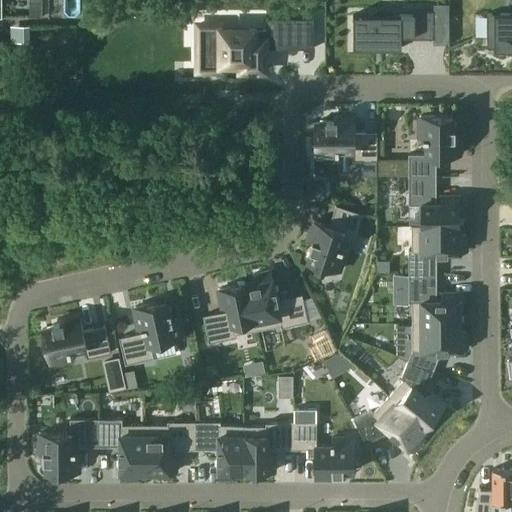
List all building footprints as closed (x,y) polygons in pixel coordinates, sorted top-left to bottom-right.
[(354,14),(354,47),(401,47),(401,34),(413,34),(413,38),(433,38),(433,10),(413,10),(413,14),(354,14)] [(511,13),(487,14),(487,47),(494,47),(494,49),(511,49),(511,13)] [(198,39),(198,70),(223,70),(223,63),(241,63),(241,70),(266,70),(266,48),(299,48),(299,18),(266,18),(266,29),(221,29),(221,39),(198,39)] [(20,26),(20,42),(28,43),(28,26),(20,26)] [(314,155),(337,155),(337,148),(353,148),(353,159),(377,159),(377,131),(354,131),(354,115),(334,115),(334,120),(326,120),(326,122),(314,122),(314,155)] [(409,154),(409,176),(436,176),(436,155),(459,155),(459,135),(455,135),(455,127),(453,127),(453,126),(453,120),(453,115),(441,115),(420,115),(420,138),(423,138),(423,139),(427,139),(427,153),(409,154)] [(409,176),(409,204),(421,204),(422,225),(412,225),(412,226),(460,226),(460,224),(460,218),(460,196),(441,196),(441,202),(437,202),(436,176),(409,176)] [(345,249),(339,247),(344,232),(355,235),(362,212),(335,204),(329,225),(313,221),(307,240),(311,241),(309,249),(311,250),(308,261),(339,270),(345,249)] [(409,249),(409,273),(437,273),(437,252),(448,252),(448,251),(454,251),(466,251),(466,234),(460,234),(460,226),(412,226),(412,249),(409,249)] [(255,281),(248,282),(259,329),(281,324),(281,327),(308,321),(302,294),(279,299),(276,288),(275,289),(275,288),(274,283),(271,271),(254,275),(255,281)] [(409,273),(409,301),(412,301),(412,323),(460,323),(460,321),(460,315),(460,293),(441,293),(441,299),(437,299),(437,296),(437,273),(409,273)] [(230,310),(203,315),(209,342),(237,336),(236,333),(259,329),(248,282),(245,283),(239,284),(219,288),(223,307),(229,306),(230,310)] [(125,364),(154,357),(151,344),(181,337),(177,317),(173,318),(171,310),(169,311),(166,299),(134,306),(139,328),(145,327),(146,331),(120,337),(125,364)] [(111,352),(105,325),(83,330),(80,314),(60,319),(61,323),(53,325),(53,327),(42,329),(49,361),(71,356),(69,350),(85,346),(88,357),(111,352)] [(412,348),(408,359),(434,369),(441,350),(448,349),(448,348),(449,348),(454,348),(466,348),(466,331),(460,331),(460,323),(412,323),(412,348)] [(404,378),(388,395),(424,427),(426,425),(430,421),(444,404),(430,392),(426,396),(424,394),(434,369),(408,359),(402,376),(404,378)] [(371,410),(354,418),(366,443),(390,431),(398,438),(399,437),(399,438),(403,441),(412,449),(424,436),(419,432),(424,427),(388,395),(373,412),(371,410)] [(39,432),(40,452),(44,452),(44,461),(46,461),(46,462),(46,467),(46,472),(58,472),(79,472),(79,450),(73,450),(73,446),(99,446),(99,418),(70,418),(70,432),(40,432),(39,432)] [(99,418),(99,446),(121,445),(121,448),(119,448),(119,460),(121,460),(121,466),(121,478),(138,478),(138,472),(146,472),(146,424),(123,424),(123,418),(99,418)] [(146,424),(146,472),(148,472),(154,472),(176,472),(176,453),(169,453),(169,449),(196,449),(196,421),(168,421),(168,424),(146,424)] [(196,421),(196,449),(218,448),(218,460),(219,460),(219,466),(219,477),(237,477),(237,471),(244,471),(244,424),(221,424),(221,421),(196,421)] [(244,424),(244,471),(247,471),(252,471),(274,471),(274,452),(268,452),(268,448),(295,448),(295,421),(266,421),(266,424),(244,424)] [(295,421),(295,448),(315,448),(315,445),(316,445),(316,421),(295,421)] [(315,448),(315,477),(335,477),(335,473),(344,473),(344,471),(350,471),(355,471),(355,459),(355,438),(333,438),(333,441),(331,441),(331,445),(316,445),(315,445),(315,448)] [(479,489),(474,511),(494,511),(495,502),(511,501),(511,468),(493,468),(493,489),(479,489)]
